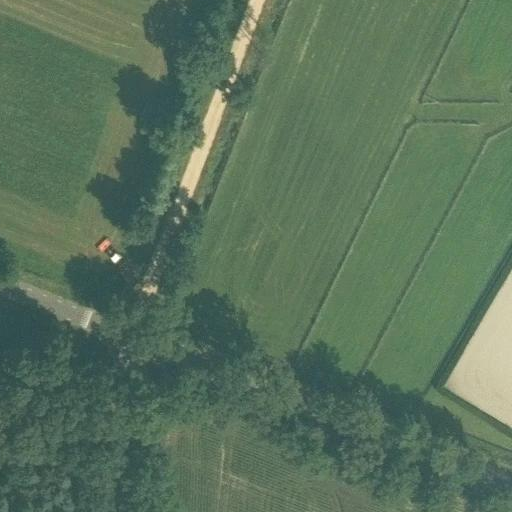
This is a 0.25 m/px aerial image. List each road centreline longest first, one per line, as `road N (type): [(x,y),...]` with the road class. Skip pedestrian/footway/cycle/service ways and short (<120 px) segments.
road 1 (unclassified): [(511,488),(128,339)]
road 2 (track): [(128,339),(252,0)]
road 3 (unclassified): [(121,511),(128,339)]
road 4 (unclassified): [(128,339),(0,289)]
